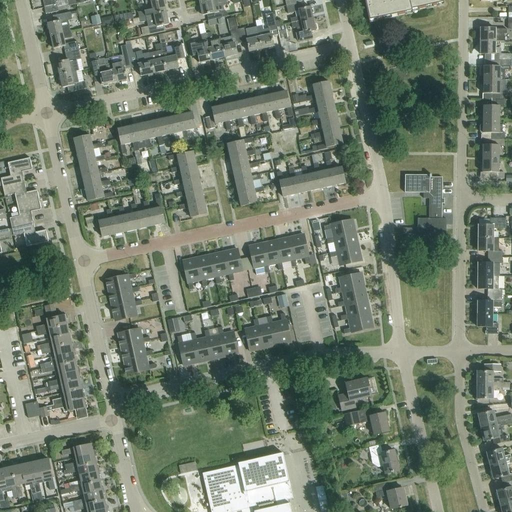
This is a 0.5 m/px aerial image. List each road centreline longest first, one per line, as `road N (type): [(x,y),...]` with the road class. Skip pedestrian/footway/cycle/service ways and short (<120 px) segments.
road 1 (residential): [(78,257),(380,195)]
road 2 (residential): [(46,115),(343,40)]
road 3 (residential): [(111,400),(283,362),(400,353)]
road 4 (residential): [(459,196),(463,0)]
road 5 (residential): [(437,511),(400,353)]
road 6 (residential): [(482,511),(460,415),(458,352)]
road 7 (residential): [(380,195),(343,40)]
road 8 (residential): [(400,353),(380,195)]
road 9 (residential): [(458,352),(459,196)]
road 10 (residential): [(111,400),(78,257)]
road 11 (residential): [(78,257),(46,115)]
